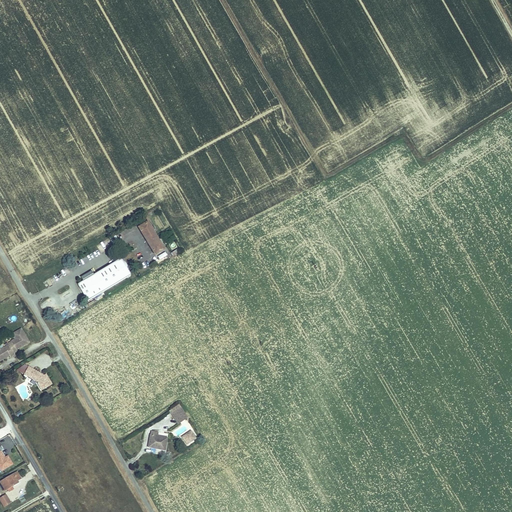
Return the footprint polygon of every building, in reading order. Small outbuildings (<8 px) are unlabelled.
[(155,223),(153,224),(150,219),(141,225),(157,251),(166,246),(163,241),(166,239),(164,236),(161,237),(155,228),(158,227),(155,223)] [(88,299),(132,272),(123,257),(79,284),(88,299)] [(0,361),(5,358),(5,356),(9,354),(10,355),(14,353),(14,351),(17,349),(16,347),(21,344),(22,346),(30,342),(22,329),(14,333),(16,338),(12,341),(13,342),(9,344),(10,346),(7,348),(6,347),(1,349),(0,347),(0,361)] [(29,366),(25,374),(28,375),(30,375),(31,373),(35,375),(33,378),(37,381),(38,382),(38,383),(39,384),(41,386),(42,385),(44,389),(53,384),(46,373),(44,375),(43,374),(42,375),(39,373),(40,372),(29,366)] [(180,421),(188,416),(179,404),(171,409),(180,421)] [(180,437),(186,445),(197,437),(191,429),(180,437)] [(151,431),(149,446),(165,448),(166,436),(157,435),(157,431),(151,431)] [(4,456),(0,449),(3,447),(0,441),(0,460),(4,467),(12,462),(7,454),(4,456)] [(21,475),(18,469),(0,479),(0,482),(3,488),(7,486),(9,489),(13,486),(11,482),(12,481),(13,483),(18,480),(17,477),(21,475)] [(10,499),(5,492),(0,494),(0,497),(3,503),(10,499)]
